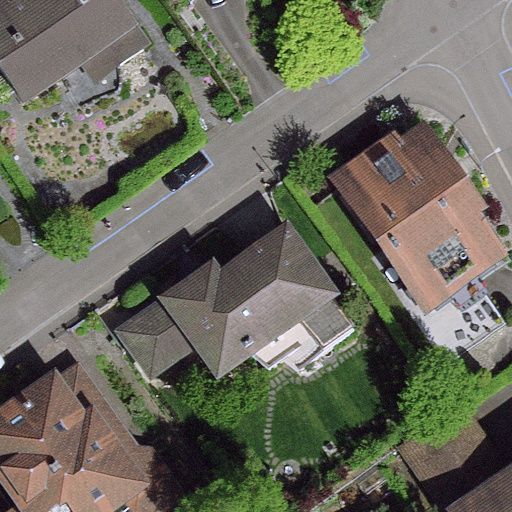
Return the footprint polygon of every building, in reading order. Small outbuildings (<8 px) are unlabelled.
[(0,21),(0,78),(19,105),(96,51),(113,70),(140,50),(104,0),(21,0),(25,5),(0,22),(0,21)] [(389,152),(335,189),(419,310),(489,261),(461,221),(467,217),(458,204),(461,202),(423,148),(414,146),(395,160),(389,152)] [(206,277),(121,338),(147,376),(191,346),(214,379),(245,357),(264,372),(287,355),(301,367),(348,334),(323,299),(322,300),(280,241),(214,288),(206,277)] [(72,374),(0,425),(0,478),(23,511),(53,511),(56,510),(62,511),(166,511),(177,505),(145,459),(103,451),(87,429),(103,418),(72,374)] [(444,511),(511,511),(511,484),(505,490),(450,411),(399,447),(444,511)]
